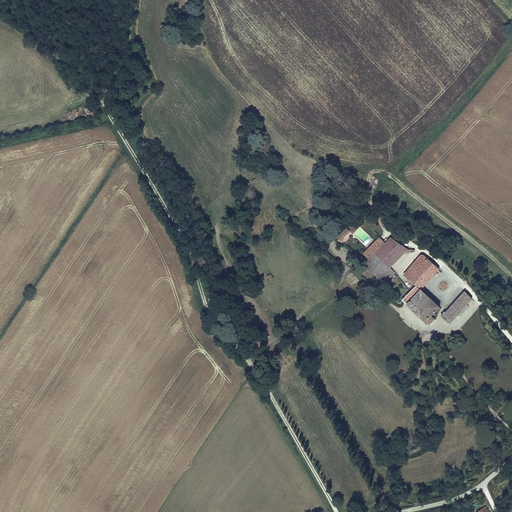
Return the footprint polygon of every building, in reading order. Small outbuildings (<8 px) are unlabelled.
[(338,238),(340,241),(349,232),(347,230),(338,238)] [(364,264),(383,283),(394,273),(389,269),(375,254),(385,244),(379,238),(363,255),(368,260),(364,264)] [(375,254),(389,269),(407,251),(391,238),(385,244),(375,254)] [(440,308),(420,289),(439,269),(424,256),(421,257),(403,276),(417,288),(403,300),(406,304),(412,309),(411,310),(419,317),(425,322),(426,322),(429,325),(434,320),(431,317),(440,308)] [(266,278),(270,282),(274,278),(270,274),(266,278)] [(459,314),(461,315),(468,306),(467,305),(472,300),(465,291),(445,313),(444,312),(440,316),(450,324),(459,314)]
